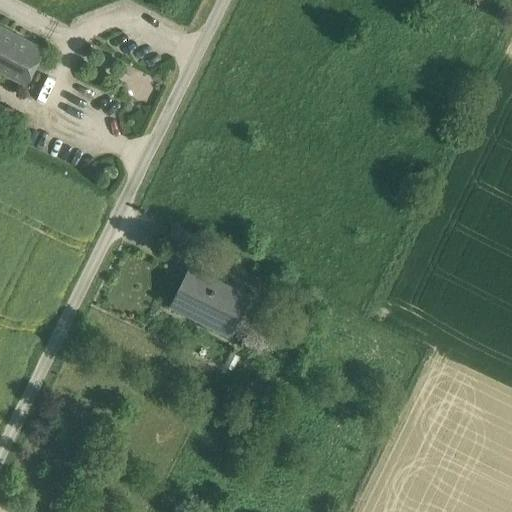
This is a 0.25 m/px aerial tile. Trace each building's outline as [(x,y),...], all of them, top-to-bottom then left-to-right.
[(45,48),(0,23),(0,69),(27,83),(45,48)] [(203,239),(175,225),(167,241),(195,255),(203,239)] [(222,278),(191,263),(170,304),(230,334),(244,304),(216,290),(222,278)] [(250,292),(222,278),(216,290),(244,304),(250,292)] [(231,350),(224,363),(233,368),(241,356),(231,350)]
